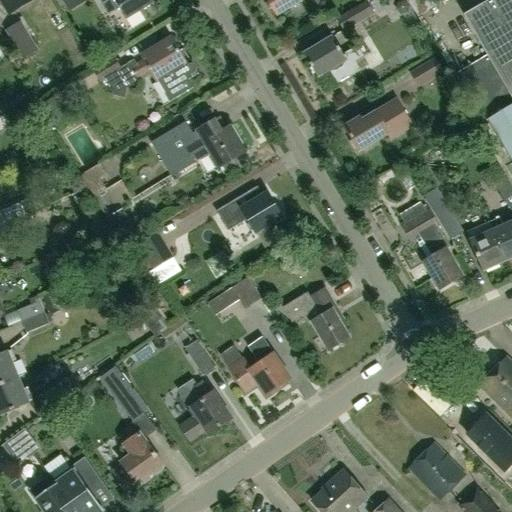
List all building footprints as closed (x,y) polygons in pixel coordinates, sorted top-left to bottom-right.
[(2,0),(7,7),(10,6),(12,9),(26,0),(2,0)] [(62,0),(70,12),(87,2),(85,0),(62,0)] [(113,0),(125,20),(153,3),(151,0),(113,0)] [(267,0),(277,16),(303,0),(267,0)] [(411,0),(408,2),(418,18),(446,0),(411,0)] [(511,19),(499,0),(489,0),(463,15),(487,56),(454,75),(481,117),(511,99),(511,19)] [(511,0),(499,0),(511,19),(511,0)] [(366,1),(336,19),(344,32),(374,14),(366,1)] [(53,25),(60,37),(69,31),(61,20),(53,25)] [(38,51),(21,21),(5,31),(23,60),(38,51)] [(303,54),(317,78),(329,71),(337,84),(349,78),(360,71),(355,62),(364,57),(357,46),(343,54),(332,37),(303,54)] [(143,60),(136,64),(134,60),(121,68),(114,56),(110,58),(109,55),(100,60),(102,64),(92,70),(100,83),(105,80),(114,96),(124,98),(127,89),(136,93),(139,80),(151,73),(168,102),(192,88),(187,80),(198,74),(182,49),(178,52),(170,38),(140,56),(143,60)] [(435,60),(409,75),(417,88),(443,73),(435,60)] [(83,120),(65,91),(43,104),(45,108),(41,111),(51,126),(54,124),(60,134),(83,120)] [(511,99),(481,117),(484,122),(487,120),(511,160),(511,99)] [(390,139),(412,126),(396,100),(361,121),(359,118),(344,127),(358,152),(387,134),(390,139)] [(30,106),(19,113),(28,128),(39,121),(30,106)] [(172,178),(210,155),(218,169),(248,151),(232,124),(222,130),(216,120),(193,133),(186,122),(151,143),(172,178)] [(473,122),(445,138),(455,156),(483,140),(473,122)] [(81,176),(94,198),(107,190),(101,181),(108,176),(101,164),(81,176)] [(495,185),(510,210),(511,208),(511,186),(506,178),(495,185)] [(228,231),(247,220),(255,233),(282,217),(267,193),(263,196),(258,187),(216,212),(228,231)] [(86,189),(77,193),(57,202),(65,220),(87,211),(84,204),(91,201),(86,189)] [(462,232),(437,189),(425,196),(450,239),(462,232)] [(0,224),(28,213),(28,215),(46,207),(41,194),(0,211),(0,224)] [(400,216),(405,224),(425,212),(420,204),(400,216)] [(423,262),(439,290),(462,277),(445,248),(448,246),(438,228),(440,226),(429,209),(425,212),(405,224),(401,227),(411,244),(416,241),(428,259),(423,262)] [(120,211),(106,219),(123,248),(144,235),(134,219),(127,223),(120,211)] [(0,238),(33,225),(28,215),(28,213),(0,224),(0,238)] [(511,221),(503,226),(499,218),(490,223),(493,230),(507,261),(511,258),(511,221)] [(490,223),(466,233),(483,271),(507,261),(493,230),(490,223)] [(174,258),(159,232),(139,244),(136,240),(122,249),(140,278),(174,258)] [(43,271),(51,289),(71,280),(63,262),(43,271)] [(248,278),(232,288),(244,309),(261,298),(248,278)] [(308,324),(310,322),(328,351),(350,338),(340,322),(344,320),(324,288),(311,297),(308,292),(282,308),(292,323),(303,316),(308,324)] [(196,312),(205,325),(238,303),(229,289),(196,312)] [(42,297),(50,315),(61,311),(53,292),(42,297)] [(22,322),(45,313),(38,296),(15,306),(22,322)] [(45,313),(22,322),(26,334),(49,324),(45,313)] [(145,322),(156,336),(168,327),(158,313),(145,322)] [(162,334),(166,340),(187,325),(183,319),(162,334)] [(250,350),(259,363),(251,369),(245,359),(229,370),(245,392),(257,384),(266,396),(290,379),(263,340),(250,350)] [(186,349),(203,376),(215,368),(197,341),(186,349)] [(0,384),(18,377),(7,352),(0,354),(0,384)] [(511,417),(511,364),(506,359),(480,386),(511,417)] [(18,377),(0,384),(0,414),(28,403),(18,377)] [(50,391),(29,402),(38,417),(58,406),(55,401),(75,388),(69,378),(50,391)] [(194,416),(179,426),(190,442),(204,432),(207,436),(232,419),(214,392),(210,394),(202,382),(197,385),(194,380),(179,390),(191,408),(189,409),(194,416)] [(118,401),(134,421),(144,413),(128,393),(118,401)] [(511,442),(487,416),(467,434),(496,464),(511,448),(511,442)] [(25,430),(3,446),(15,461),(24,454),(27,458),(39,450),(25,430)] [(135,485),(163,465),(140,433),(123,445),(130,455),(119,463),(120,465),(112,471),(127,492),(136,486),(135,485)] [(433,445),(410,468),(441,499),(464,477),(433,445)] [(50,476),(30,490),(45,511),(100,511),(103,510),(93,496),(93,492),(103,485),(84,459),(53,481),(50,476)] [(331,485),(311,502),(320,511),(351,511),(367,498),(343,471),(329,484),(331,485)] [(373,511),(401,511),(389,498),(373,511)]
